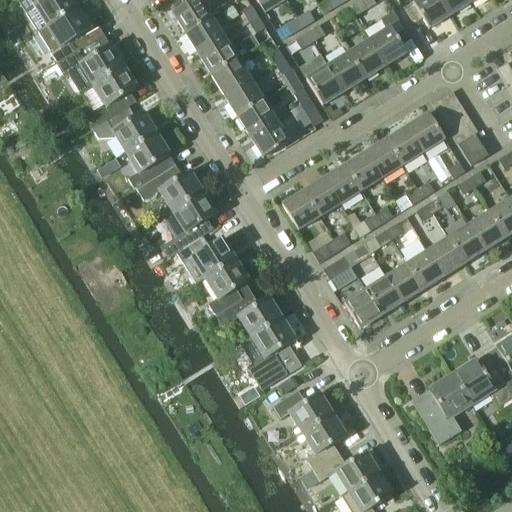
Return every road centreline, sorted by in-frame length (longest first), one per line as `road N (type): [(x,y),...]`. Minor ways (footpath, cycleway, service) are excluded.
road 1 (residential): [(511,30),(238,194)]
road 2 (residential): [(238,194),(124,9)]
road 3 (residential): [(355,377),(238,194)]
road 4 (residential): [(355,377),(511,282)]
road 5 (residential): [(436,511),(355,377)]
